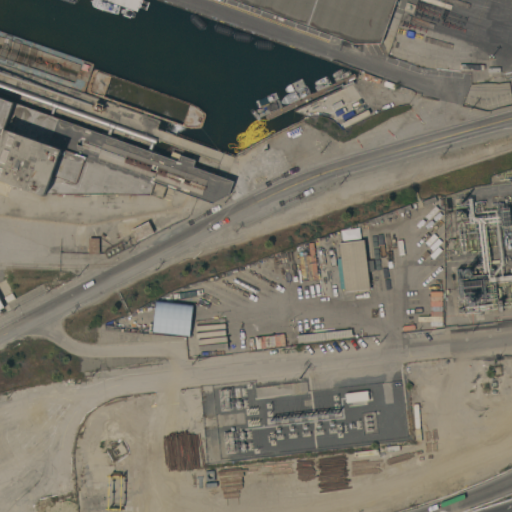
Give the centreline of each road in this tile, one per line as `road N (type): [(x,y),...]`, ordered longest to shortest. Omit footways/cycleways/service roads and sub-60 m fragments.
road 1 (tertiary): [(511,119),(299,184),(0,334)]
road 2 (residential): [(511,342),(119,386),(81,411),(68,430),(66,456)]
